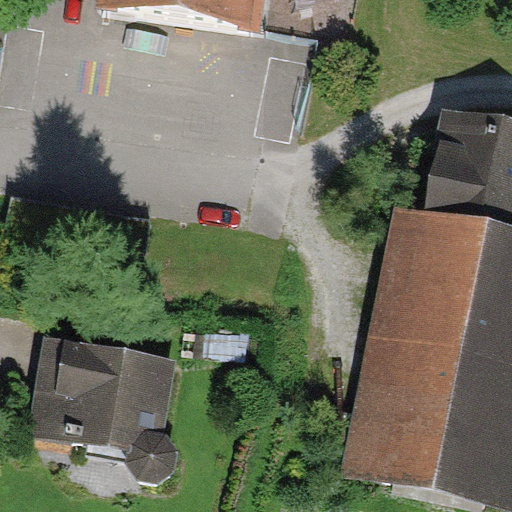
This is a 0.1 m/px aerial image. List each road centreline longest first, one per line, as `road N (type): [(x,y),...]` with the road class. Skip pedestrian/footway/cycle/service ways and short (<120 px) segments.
road 1 (track): [(511,96),(442,99),(370,126),(325,158),(309,203),(0,154)]
road 2 (track): [(362,336),(319,246),(309,203)]
